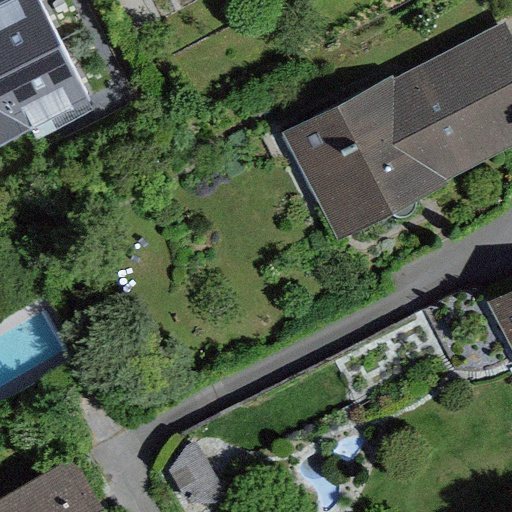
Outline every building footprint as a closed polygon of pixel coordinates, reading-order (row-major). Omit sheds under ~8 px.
[(0,0),(0,145),(90,100),(39,0),(0,0)] [(511,10),(292,121),(343,221),(511,135),(511,10)] [(511,294),(503,300),(511,314),(511,294)] [(193,428),(169,461),(204,499),(229,489),(193,428)] [(114,511),(76,448),(0,493),(0,508),(2,511),(114,511)]
